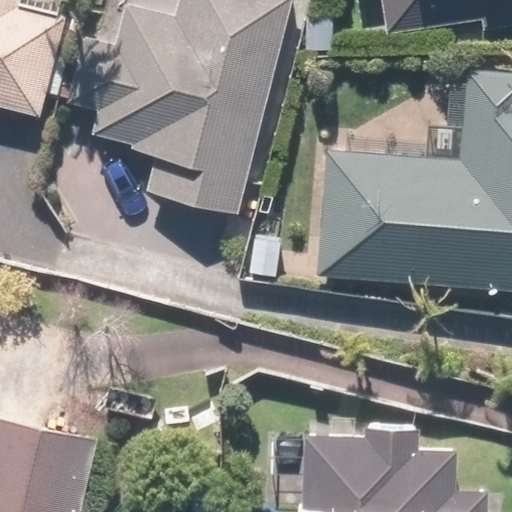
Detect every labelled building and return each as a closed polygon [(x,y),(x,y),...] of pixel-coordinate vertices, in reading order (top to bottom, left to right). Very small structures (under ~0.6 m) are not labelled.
[(0,0),(0,113),(38,123),(65,17),(46,12),(49,0),(0,0)] [(152,200),(239,219),(288,0),(115,0),(105,44),(81,38),(67,99),(95,105),(86,142),(161,159),(152,200)] [(511,0),(342,0),(344,36),(511,25),(511,0)] [(338,8),(297,6),(294,54),(335,57),(338,8)] [(350,128),(311,126),(301,279),(511,291),(511,62),(460,59),(456,123),(429,121),(427,152),(349,147),(350,128)] [(71,511),(85,428),(0,414),(0,511),(71,511)] [(419,429),(302,423),(298,506),(290,506),(289,511),(491,511),(492,487),(457,486),(459,452),(418,450),(419,429)]
